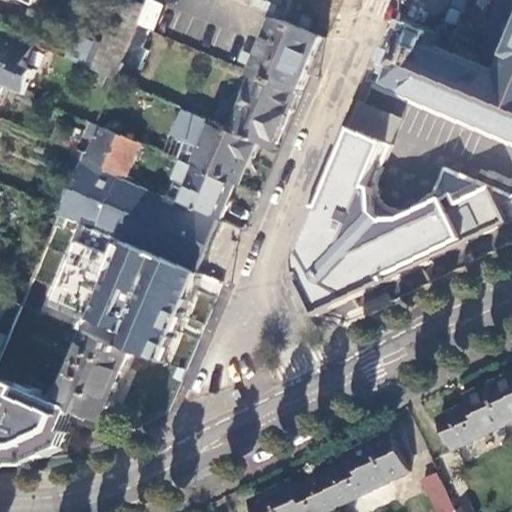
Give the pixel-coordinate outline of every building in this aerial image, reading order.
[(142,25),(149,8),(130,0),(125,0),(105,50),(96,73),(110,79),(117,82),(119,78),(125,64),(141,27),(142,25)] [(165,6),(152,0),(149,8),(142,25),(154,30),(165,6)] [(335,16),(341,0),(284,0),(289,2),(258,75),(303,94),(335,16)] [(144,50),(151,31),(141,27),(125,64),(142,71),(150,52),(144,50)] [(511,69),(509,77),(439,48),(442,40),(416,29),(401,64),(406,66),(398,84),(511,132),(511,69)] [(30,63),(37,48),(0,32),(0,86),(6,89),(27,98),(40,68),(30,63)] [(96,73),(105,50),(77,38),(67,60),(96,73)] [(290,124),(303,94),(258,75),(234,131),(262,142),(279,150),(290,124)] [(136,85),(119,78),(117,82),(117,83),(134,89),(136,85)] [(117,83),(117,82),(110,79),(106,91),(113,94),(117,83)] [(187,111),(171,151),(175,153),(173,158),(190,164),(199,167),(239,183),(249,159),(254,161),(262,142),(234,131),(187,111)] [(123,137),(96,127),(90,141),(96,143),(91,154),(87,156),(83,164),(107,174),(109,170),(123,137)] [(353,130),(315,223),(319,225),(314,238),(313,245),(314,251),(316,257),(319,260),(336,273),(340,280),(345,286),(355,291),(363,291),(366,291),(388,278),(391,282),(511,223),(511,197),(448,169),(439,191),(431,196),(417,209),(400,210),(384,204),(380,191),(381,178),(393,147),(353,130)] [(75,150),(76,151),(80,143),(67,137),(63,146),(75,150)] [(142,145),(123,137),(109,170),(129,178),(142,145)] [(96,143),(90,141),(84,154),(87,156),(91,154),(96,143)] [(87,156),(84,154),(76,151),(75,150),(69,165),(81,170),(83,164),(87,156)] [(83,164),(81,170),(61,217),(88,228),(201,274),(223,221),(184,204),(107,174),(83,164)] [(199,167),(190,164),(186,174),(195,178),(199,167)] [(195,178),(184,204),(223,221),(239,183),(199,167),(195,178)] [(201,274),(88,228),(55,307),(94,324),(90,332),(93,333),(138,352),(165,364),(202,274),(201,274)] [(357,301),(356,299),(338,305),(343,320),(390,305),(386,292),(357,301)] [(138,352),(93,333),(65,404),(109,422),(138,352)] [(0,359),(0,360),(8,341),(0,337),(0,359)] [(511,421),(511,387),(506,376),(467,395),(470,402),(439,417),(455,449),(511,421)] [(11,387),(0,382),(0,386),(10,391),(11,387)] [(0,386),(0,464),(11,464),(47,461),(71,449),(77,436),(72,434),(81,411),(65,404),(13,383),(11,387),(10,391),(0,386)] [(327,473),(341,504),(411,470),(392,431),(352,451),(355,458),(327,473)] [(421,473),(434,503),(448,496),(435,467),(421,473)] [(258,511),(324,511),(341,504),(327,473),(296,488),(292,481),(252,501),(258,511)] [(391,483),(352,500),(356,511),(362,511),(398,497),(391,483)] [(475,511),(470,501),(457,507),(459,511),(475,511)]
